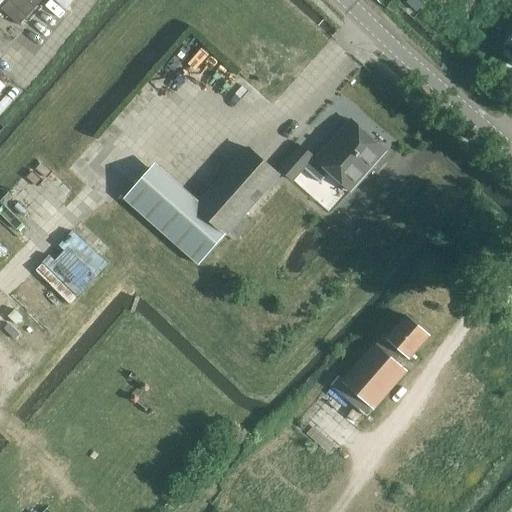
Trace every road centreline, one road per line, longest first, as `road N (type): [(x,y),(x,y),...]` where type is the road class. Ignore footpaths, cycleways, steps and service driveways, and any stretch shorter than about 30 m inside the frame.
road 1 (track): [(337,511),(464,322),(511,269)]
road 2 (unclassified): [(511,153),(347,0)]
